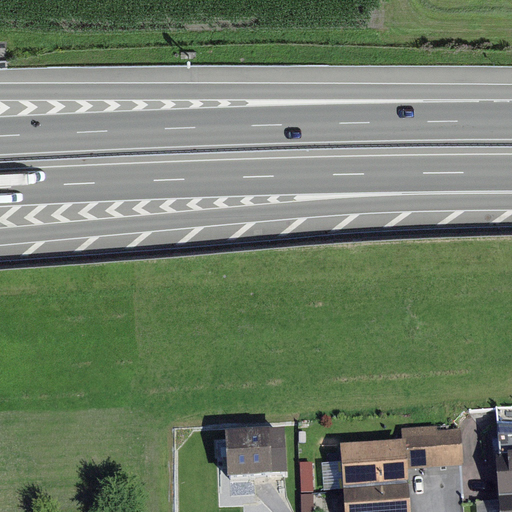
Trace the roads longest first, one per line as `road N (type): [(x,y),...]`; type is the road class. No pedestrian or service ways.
road 1 (motorway): [(0,237),(511,190)]
road 2 (motorway): [(0,187),(511,172)]
road 3 (motorway): [(511,118),(0,133)]
road 4 (motorway): [(511,98),(0,92)]
